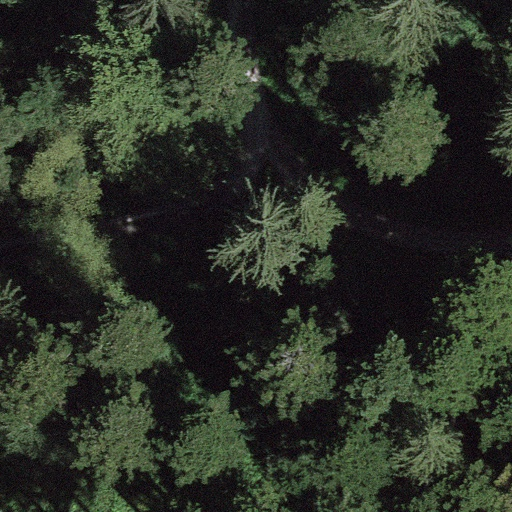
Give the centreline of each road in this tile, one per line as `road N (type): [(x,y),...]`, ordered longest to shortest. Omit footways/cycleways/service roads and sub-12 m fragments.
road 1 (track): [(511,244),(372,232),(315,201),(282,171),(256,127),(240,62),(238,0)]
road 2 (track): [(0,253),(171,220),(282,171)]
